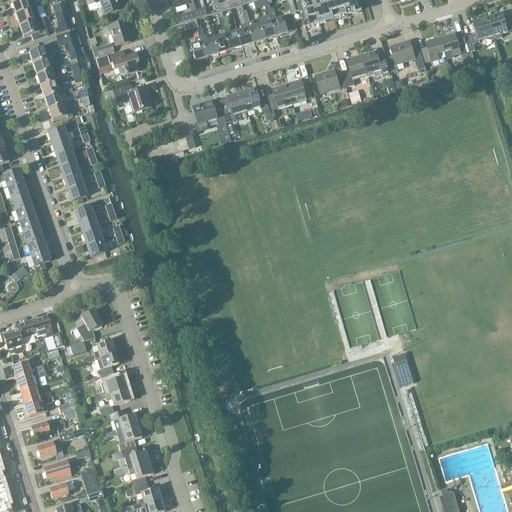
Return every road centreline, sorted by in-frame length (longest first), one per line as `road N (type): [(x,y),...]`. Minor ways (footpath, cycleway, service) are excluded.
road 1 (residential): [(187,511),(120,299),(73,287)]
road 2 (residential): [(73,287),(0,56)]
road 3 (residential): [(385,27),(175,85)]
road 4 (residential): [(34,511),(0,394)]
